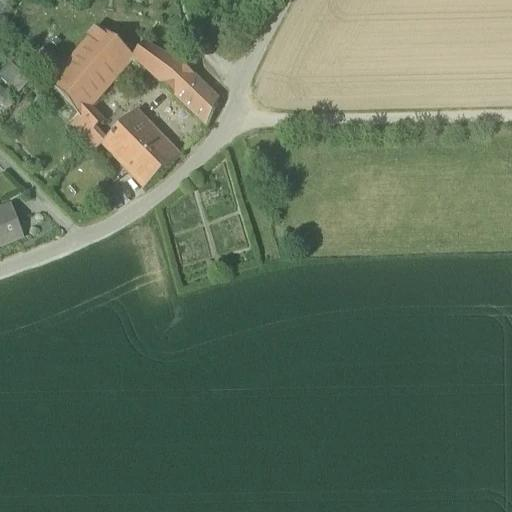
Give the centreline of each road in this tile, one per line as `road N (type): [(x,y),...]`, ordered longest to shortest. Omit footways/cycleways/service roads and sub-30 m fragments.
road 1 (unclassified): [(511,119),(218,128)]
road 2 (unclassified): [(218,128),(159,197),(0,268)]
road 3 (unclassified): [(218,128),(285,0)]
